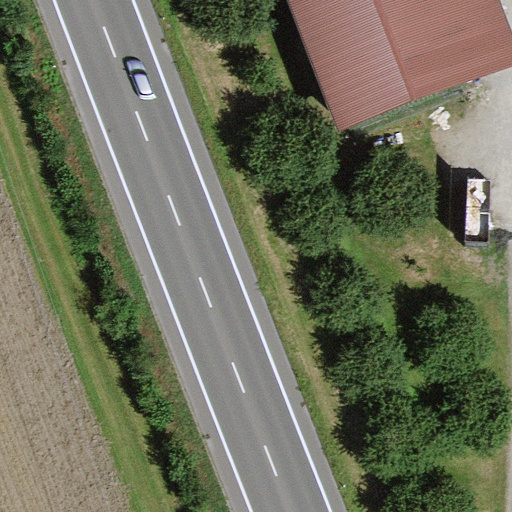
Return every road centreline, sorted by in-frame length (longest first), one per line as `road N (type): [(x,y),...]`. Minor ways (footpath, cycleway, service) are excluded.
road 1 (primary): [(98,0),(292,511)]
road 2 (track): [(507,511),(511,331)]
